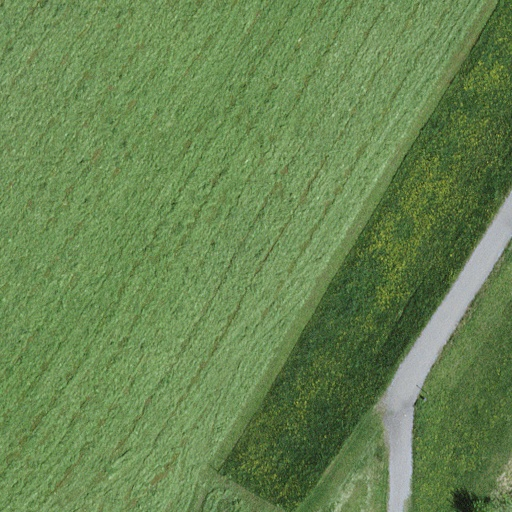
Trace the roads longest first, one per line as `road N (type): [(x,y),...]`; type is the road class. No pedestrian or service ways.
road 1 (track): [(511,211),(406,390)]
road 2 (track): [(406,390),(325,511)]
